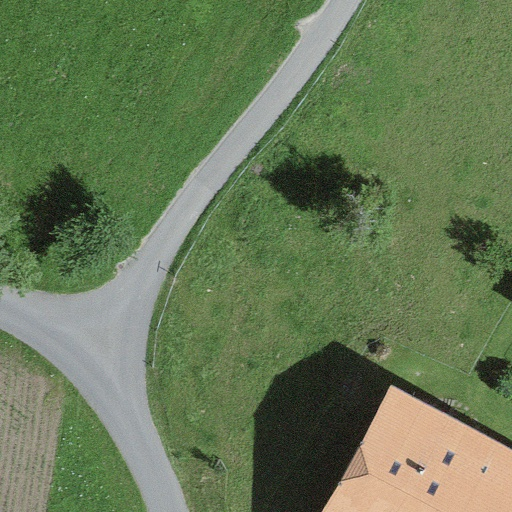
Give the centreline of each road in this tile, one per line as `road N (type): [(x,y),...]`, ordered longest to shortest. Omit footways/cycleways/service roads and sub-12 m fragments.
road 1 (unclassified): [(89,349),(340,0)]
road 2 (unclassified): [(167,511),(89,349)]
